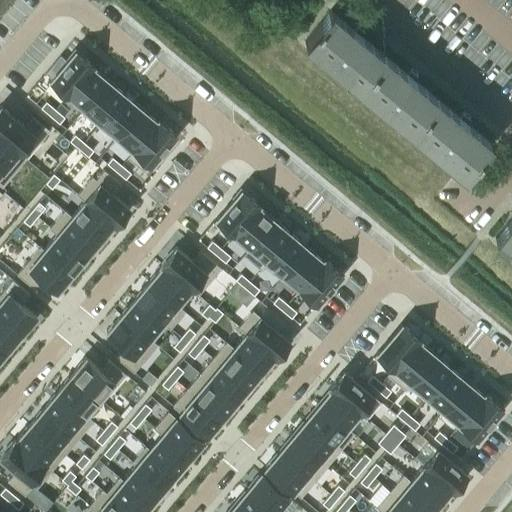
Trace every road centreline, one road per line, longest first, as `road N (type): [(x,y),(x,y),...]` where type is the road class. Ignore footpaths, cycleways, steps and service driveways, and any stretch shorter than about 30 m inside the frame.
road 1 (residential): [(232,137),(0,412)]
road 2 (residential): [(192,511),(392,272)]
road 3 (residential): [(69,0),(232,137)]
road 4 (residential): [(232,137),(392,272)]
road 5 (residential): [(395,0),(398,23),(511,117)]
road 6 (residential): [(392,272),(511,372)]
